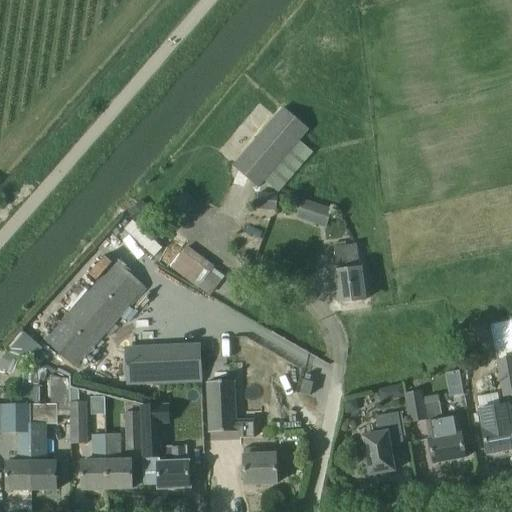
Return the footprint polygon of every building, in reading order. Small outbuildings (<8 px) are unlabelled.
[(309,130),(283,108),(232,167),(258,190),(265,182),(279,193),(312,154),(299,142),(309,130)] [(276,211),(277,196),(259,195),(258,210),(276,211)] [(304,200),(300,218),(331,226),(336,207),(304,200)] [(138,223),(150,211),(141,201),(129,212),(138,223)] [(356,245),(333,248),(336,272),(335,272),(339,305),(365,301),(361,269),(359,269),(356,245)] [(215,267),(186,246),(171,268),(210,296),(224,277),(213,269),(215,267)] [(114,262),(44,342),(75,369),(88,355),(97,363),(124,333),(115,324),(145,290),(114,262)] [(127,386),(202,383),(200,344),(125,347),(127,386)] [(0,361),(0,368),(12,374),(20,357),(9,352),(0,361)] [(511,401),(511,361),(499,364),(506,402),(511,401)] [(31,386),(32,492),(56,491),(56,463),(45,463),(45,449),(44,449),(43,425),(57,425),(57,415),(68,415),(68,403),(71,403),(70,381),(50,376),(51,405),(40,405),(39,386),(31,386)] [(303,381),(301,386),(299,394),(310,397),(313,383),(303,381)] [(254,439),(253,421),(236,422),(234,383),(235,383),(235,382),(206,383),(207,384),(209,433),(208,433),(208,434),(237,433),(237,432),(236,432),(236,431),(240,431),(240,439),(254,439)] [(32,492),(31,386),(17,386),(17,405),(4,406),(4,426),(20,425),(21,450),(18,450),(18,463),(6,463),(6,492),(32,492)] [(460,434),(458,418),(442,421),(439,401),(424,404),(422,393),(406,396),(411,427),(427,424),(430,440),(428,440),(433,465),(466,459),(461,434),(460,434)] [(68,403),(68,415),(70,415),(70,445),(88,444),(87,402),(71,403),(68,403)] [(356,402),(344,405),(347,417),(359,414),(356,402)] [(161,449),(162,449),(160,405),(141,406),(143,459),(161,458),(161,449)] [(482,430),(487,455),(511,450),(511,424),(508,405),(480,410),(483,430),(482,430)] [(142,451),(141,412),(125,413),(126,452),(142,451)] [(403,442),(398,414),(377,417),(380,434),(362,437),(369,477),(395,472),(391,450),(403,442)] [(108,490),(106,435),(94,435),(94,462),(82,462),(82,491),(108,490)] [(121,435),(106,435),(108,490),(132,490),(131,461),(121,461),(121,435)] [(162,464),(157,464),(158,489),(190,488),(189,463),(187,463),(187,448),(162,449),(161,449),(161,458),(162,464)] [(256,456),(256,449),(244,449),(244,457),(243,457),(244,486),(277,484),(276,456),(256,456)]
